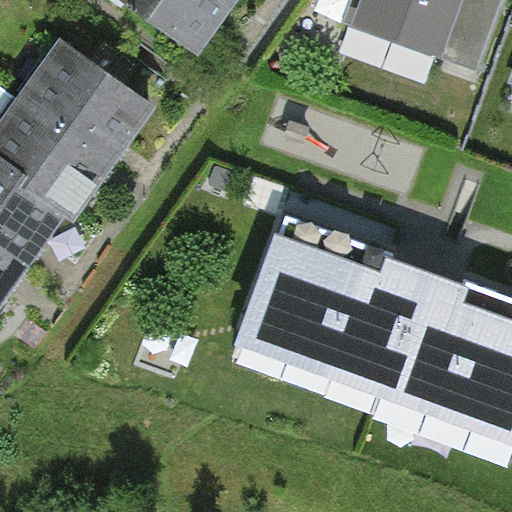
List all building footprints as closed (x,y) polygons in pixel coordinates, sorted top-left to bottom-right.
[(84,0),(179,63),(221,0),(84,0)] [(465,0),(364,0),(355,29),(446,59),(465,0)] [(64,45),(26,98),(113,161),(152,106),(64,45)] [(75,215),(113,161),(26,98),(0,134),(0,161),(67,209),(75,215)] [(0,240),(29,261),(67,209),(0,161),(0,240)] [(0,300),(29,261),(0,240),(0,300)] [(511,314),(275,240),(235,369),(511,455),(511,314)]
